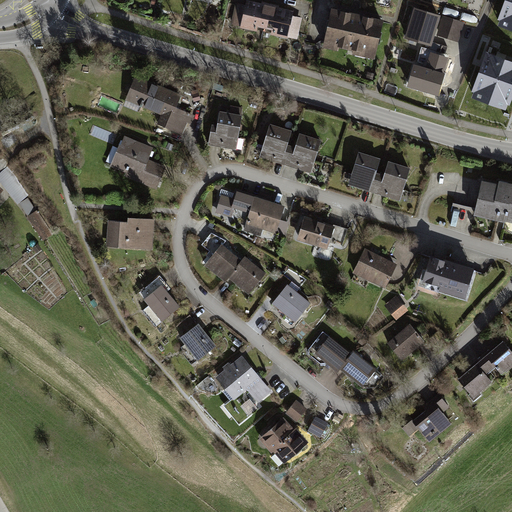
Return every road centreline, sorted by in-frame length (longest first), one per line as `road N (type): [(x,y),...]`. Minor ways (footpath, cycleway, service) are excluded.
road 1 (residential): [(502,252),(222,170),(204,179),(188,204),(182,265),(204,297),(325,395),(356,408),(401,394),(511,289)]
road 2 (tertiary): [(511,152),(94,30),(47,6)]
road 3 (track): [(23,44),(43,88),(70,204)]
